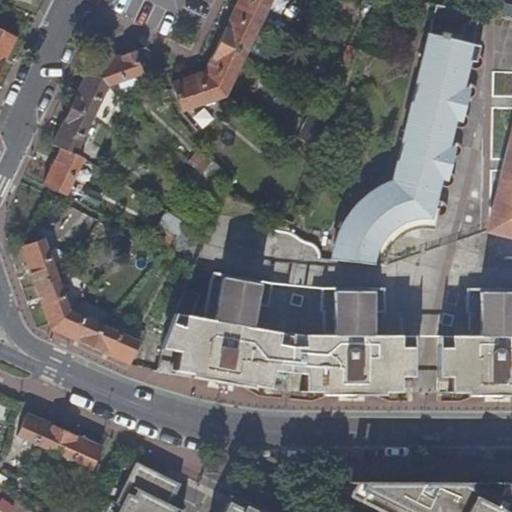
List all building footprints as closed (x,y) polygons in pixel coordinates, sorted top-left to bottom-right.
[(246,54),(262,19),(276,25),(282,15),(267,8),(270,0),(238,0),(236,6),(228,23),(219,41),(212,55),(205,71),(189,77),(172,82),(182,110),(214,98),(218,108),(227,105),(224,95),(226,95),(237,104),(243,93),(230,87),(246,54)] [(477,30),(481,13),(436,4),(411,109),(393,182),(384,186),(376,191),(367,197),(361,201),(355,207),(350,213),(345,219),(341,226),(338,233),(335,241),(333,249),(332,259),(373,264),(375,256),(379,247),(384,239),(390,232),(398,227),(406,222),(415,220),(424,218),(432,219),(437,200),(440,185),(451,141),(454,127),(456,119),(465,81),(469,67),(477,30)] [(0,70),(5,59),(16,36),(0,28),(0,70)] [(70,79),(60,101),(55,112),(48,127),(43,138),(54,144),(62,148),(56,159),(44,184),(50,187),(76,200),(82,189),(71,184),(83,158),(89,162),(96,152),(81,142),(93,117),(108,85),(144,72),(132,38),(98,50),(81,55),(79,60),(70,79)] [(342,57),(349,60),(353,49),(346,46),(342,57)] [(349,60),(342,57),(338,68),(345,71),(349,60)] [(198,129),(211,119),(201,106),(188,116),(198,129)] [(511,137),(489,230),(511,235),(511,137)] [(304,158),(311,161),(315,150),(308,147),(304,158)] [(311,161),(304,158),(299,169),(306,172),(311,161)] [(197,170),(189,179),(211,199),(215,187),(203,175),(211,165),(205,161),(197,170)] [(155,224),(170,233),(178,221),(162,212),(155,224)] [(86,214),(82,220),(93,226),(105,232),(108,225),(97,220),(86,214)] [(193,243),(200,246),(204,235),(209,223),(202,220),(197,231),(193,243)] [(161,242),(154,252),(160,256),(167,247),(174,237),(168,233),(161,242)] [(28,265),(35,284),(40,298),(51,328),(74,338),(93,347),(112,355),(130,364),(140,342),(108,328),(103,325),(70,310),(57,277),(44,239),(29,244),(22,246),(28,265)] [(400,378),(412,378),(414,378),(413,336),(372,336),(372,312),(385,312),(385,288),(321,288),(321,312),(323,312),(323,336),(304,336),(281,333),(252,328),(256,306),(268,308),(273,284),(214,273),(211,282),(204,320),(175,315),(169,330),(162,348),(180,351),(176,374),(204,379),(203,383),(210,384),(210,382),(213,383),(218,387),(221,388),(226,389),(231,386),(236,386),(236,389),(241,390),(242,385),(270,390),(273,373),(305,374),(305,393),(334,393),(334,397),(340,396),(340,395),(344,395),(348,399),(353,399),(358,398),(363,395),(367,395),(366,397),(372,397),(372,392),(400,393),(400,382),(400,378)] [(470,313),(470,336),(438,336),(438,378),(451,378),(451,393),(480,393),(480,397),(487,397),(487,395),(490,395),(494,399),(499,399),(504,399),(509,395),(511,395),(511,397),(511,396),(511,289),(468,289),(468,313),(470,313)] [(84,438),(65,430),(47,421),(28,413),(28,414),(19,434),(56,451),(93,468),(103,447),(84,438)] [(134,460),(123,483),(130,486),(121,504),(116,511),(174,511),(166,508),(180,482),(134,460)] [(511,511),(511,483),(508,484),(504,492),(491,485),(487,491),(477,486),(467,480),(442,480),(367,480),(363,488),(374,494),(370,502),(390,511),(511,511)] [(20,511),(0,494),(0,511),(20,511)] [(218,511),(253,511),(254,505),(243,499),(240,506),(229,502),(225,510),(220,508),(218,511)]
